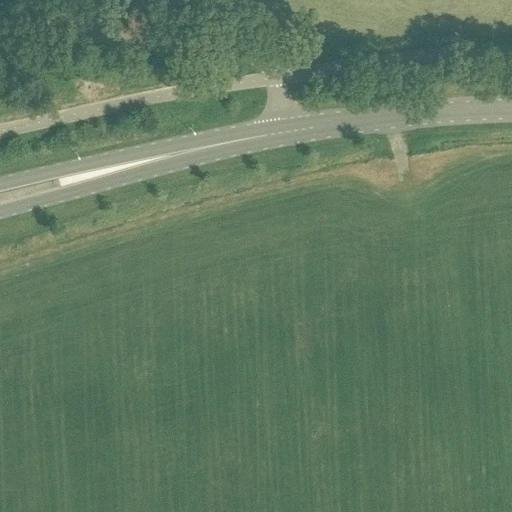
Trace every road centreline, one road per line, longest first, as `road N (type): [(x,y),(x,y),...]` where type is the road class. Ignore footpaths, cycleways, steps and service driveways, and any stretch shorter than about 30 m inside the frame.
road 1 (unclassified): [(287,133),(272,79),(238,43),(0,10)]
road 2 (secondary): [(287,133),(0,199)]
road 3 (secondary): [(511,111),(365,119),(287,133)]
